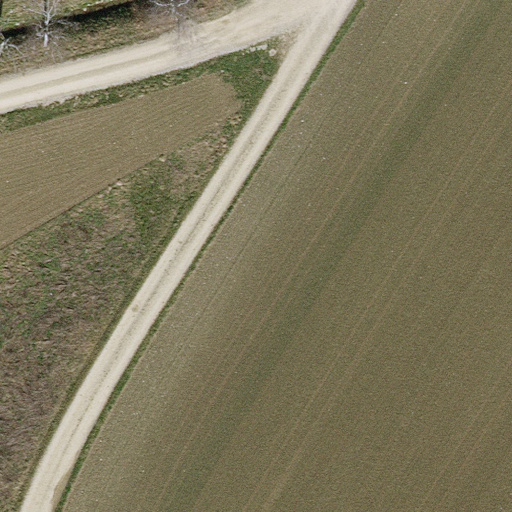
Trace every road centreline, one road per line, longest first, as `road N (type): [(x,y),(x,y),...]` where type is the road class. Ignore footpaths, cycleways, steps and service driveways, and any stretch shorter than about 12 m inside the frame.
road 1 (track): [(41,511),(57,465),(337,0)]
road 2 (track): [(327,0),(0,99)]
